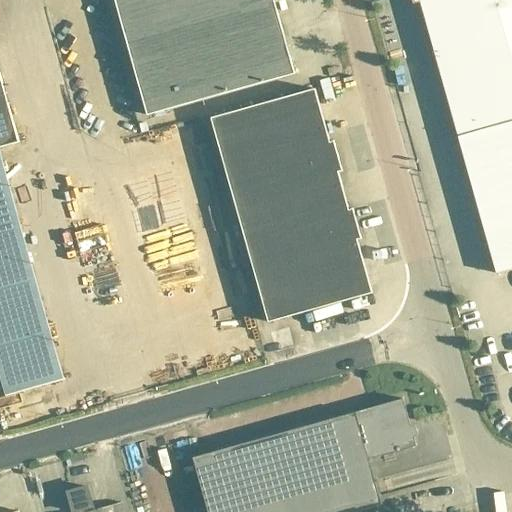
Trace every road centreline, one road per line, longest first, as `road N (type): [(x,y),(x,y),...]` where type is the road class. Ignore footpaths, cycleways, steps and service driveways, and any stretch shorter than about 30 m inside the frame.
road 1 (unclassified): [(0,456),(437,333)]
road 2 (unclassified): [(437,333),(342,0)]
road 3 (unknown): [(152,350),(212,305),(194,210),(169,145),(100,151)]
road 4 (unknown): [(47,141),(47,235),(95,373),(115,374),(152,350)]
road 5 (unknown): [(152,350),(100,151)]
road 6 (unclassified): [(437,333),(475,448),(511,472)]
road 7 (unknown): [(14,0),(47,141)]
